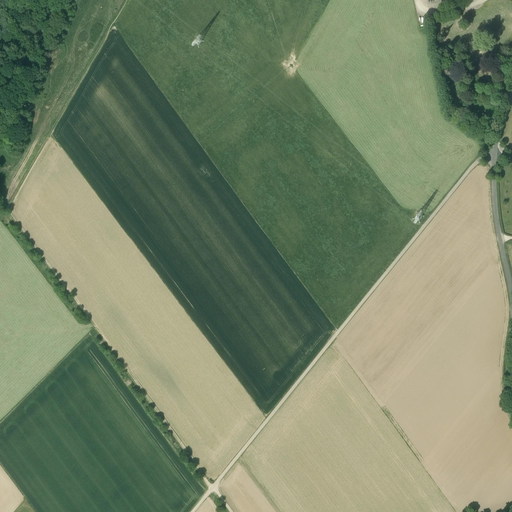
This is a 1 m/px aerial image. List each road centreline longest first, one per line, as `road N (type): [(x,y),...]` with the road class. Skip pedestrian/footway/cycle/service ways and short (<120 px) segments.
road 1 (unclassified): [(192,511),(467,171),(493,156)]
road 2 (track): [(7,207),(212,487)]
road 3 (unclassified): [(511,403),(510,291),(493,156)]
